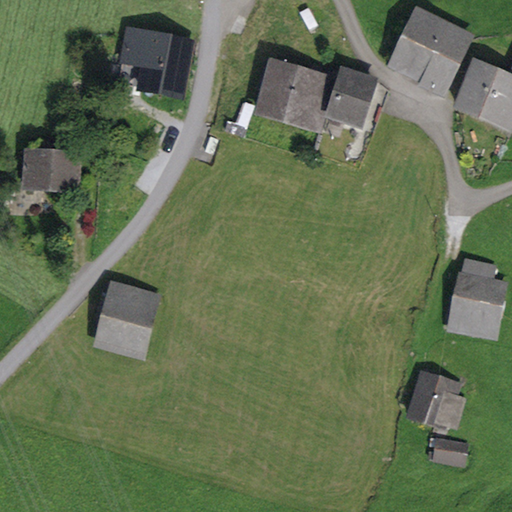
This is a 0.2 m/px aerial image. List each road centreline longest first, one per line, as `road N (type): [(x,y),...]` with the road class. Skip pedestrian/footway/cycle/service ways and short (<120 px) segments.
road 1 (residential): [(0,373),(125,241),(170,176),(198,106),(209,16)]
road 2 (residential): [(511,188),(480,199),(462,193),(438,108),(378,72),(340,0)]
